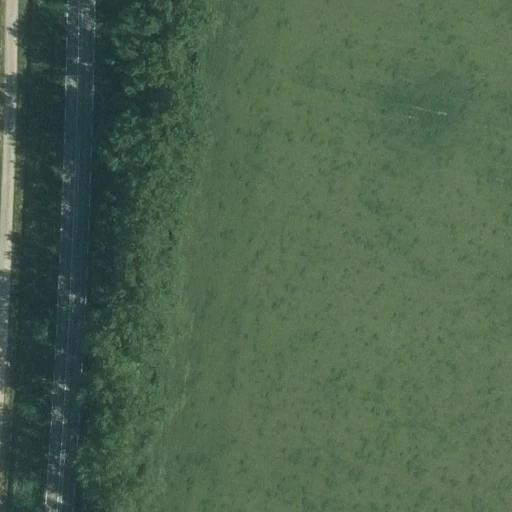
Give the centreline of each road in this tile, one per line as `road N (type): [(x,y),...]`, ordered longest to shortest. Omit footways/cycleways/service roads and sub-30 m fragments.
road 1 (primary): [(57,511),(79,0)]
road 2 (unclassified): [(0,379),(11,0)]
